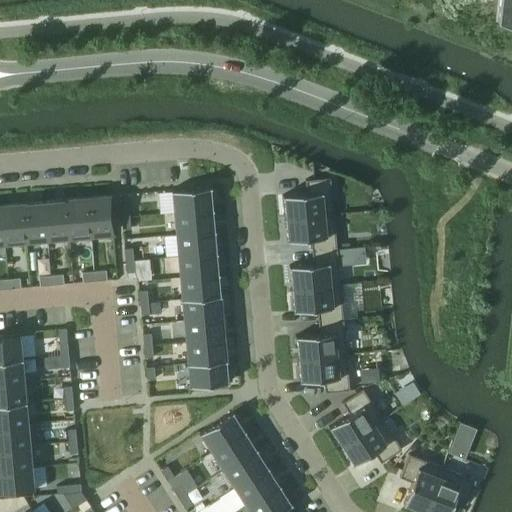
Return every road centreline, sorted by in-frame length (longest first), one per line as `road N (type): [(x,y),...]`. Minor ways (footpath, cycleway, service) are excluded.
road 1 (residential): [(0,164),(195,149),(245,169),(268,387),(346,511)]
road 2 (unclassified): [(12,75),(203,64),(269,80),(511,174)]
